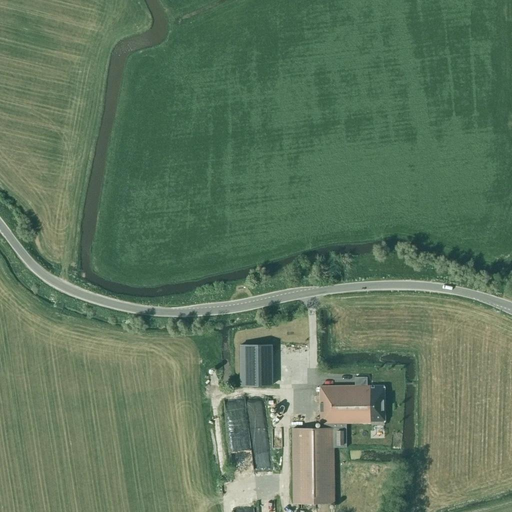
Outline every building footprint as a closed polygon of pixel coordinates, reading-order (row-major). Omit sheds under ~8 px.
[(273,385),(272,344),(242,344),(243,385),(273,385)] [(275,357),(276,387),(291,387),(291,356),(275,357)] [(355,386),(321,387),(322,424),(346,423),(371,423),(371,425),(384,425),(384,423),(385,423),(384,386),(367,386),(367,378),(355,378),(355,386)] [(246,402),(226,404),(229,421),(248,419),(246,402)] [(293,504),(281,504),(280,511),(338,511),(339,503),(335,503),(334,448),(346,448),(346,423),(322,424),(322,429),(292,430),(293,504)]
